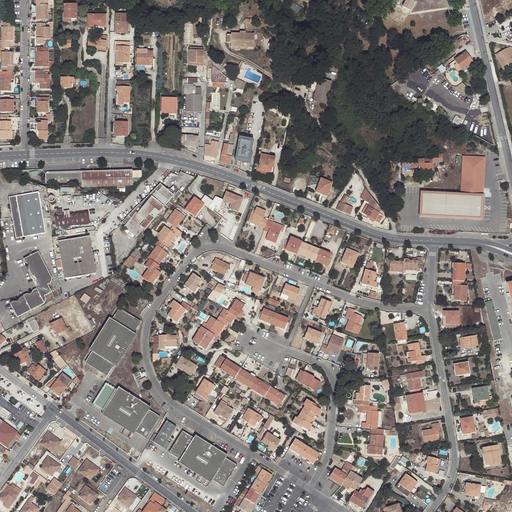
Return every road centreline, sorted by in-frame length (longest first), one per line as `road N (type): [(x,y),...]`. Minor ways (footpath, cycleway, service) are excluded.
road 1 (residential): [(428,309),(354,300),(220,245),(188,259),(152,310),(145,363),(159,388),(217,433),(316,489)]
road 2 (secondary): [(108,152),(157,155),(394,238)]
road 3 (residential): [(432,511),(452,467),(428,309)]
road 4 (residential): [(250,344),(288,350),(330,373),(331,434),(316,489)]
road 5 (residential): [(394,238),(392,220),(363,174),(290,91)]
road 6 (residential): [(23,155),(24,2)]
road 7 (tertiary): [(511,173),(481,42)]
road 8 (unknown): [(79,29),(79,62),(96,78),(95,152)]
